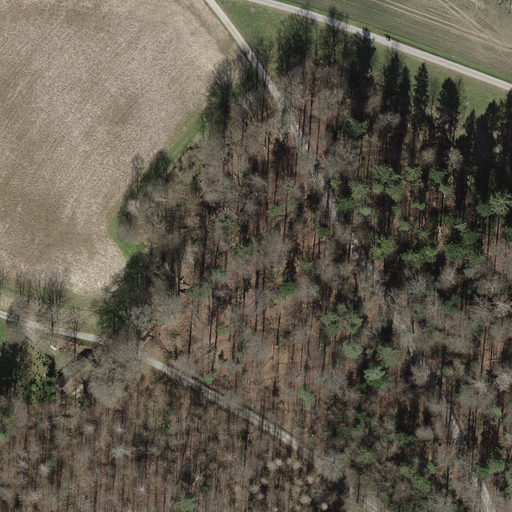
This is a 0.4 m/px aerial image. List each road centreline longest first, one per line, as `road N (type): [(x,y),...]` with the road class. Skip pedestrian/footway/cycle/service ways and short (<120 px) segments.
road 1 (track): [(483,511),(443,397),(271,80),(209,0)]
road 2 (track): [(384,511),(247,411),(110,342),(0,313)]
road 3 (track): [(257,0),(511,89)]
